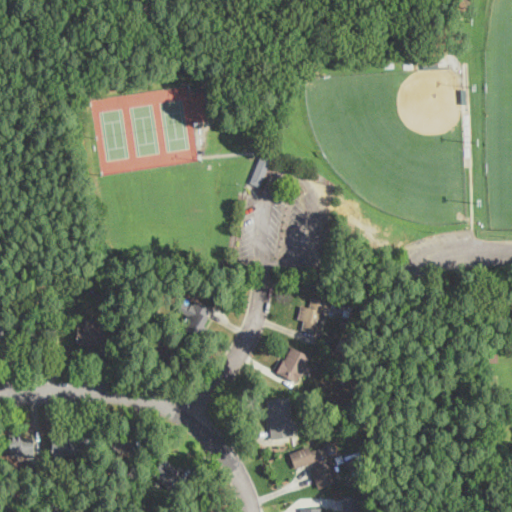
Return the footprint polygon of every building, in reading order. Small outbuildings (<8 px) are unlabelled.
[(250,181),(261,153),(272,156),(261,185),(250,181)] [(320,332),(328,299),(312,296),(310,306),(302,304),(297,326),(320,332)] [(211,306),(194,298),(192,303),(183,299),(178,311),(187,315),(182,326),(200,334),(211,306)] [(105,343),(105,323),(77,323),(77,343),(105,343)] [(149,357),(170,362),(175,342),(154,337),(149,357)] [(309,353),(290,344),(277,371),(296,380),(309,353)] [(288,396),(267,399),(271,438),(293,435),(288,396)] [(105,451),(129,463),(138,444),(113,433),(105,451)] [(33,455),(33,434),(9,434),(9,455),(33,455)] [(79,435),(51,435),(51,454),(79,454),(79,435)] [(290,454),(295,469),(310,463),(319,488),(342,480),(329,441),(290,454)] [(151,472),(170,488),(184,472),(165,456),(151,472)] [(358,511),(358,494),(343,495),(343,511),(358,511)]
